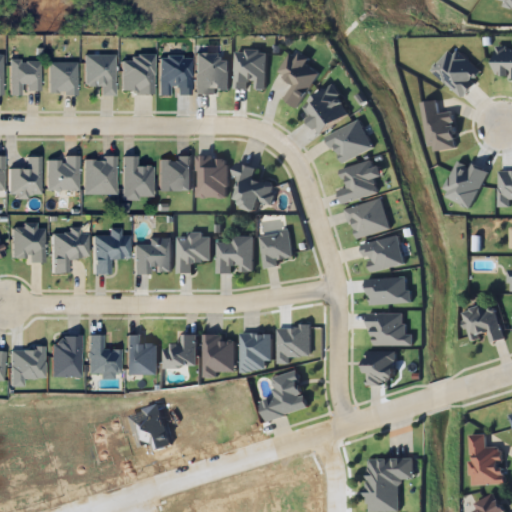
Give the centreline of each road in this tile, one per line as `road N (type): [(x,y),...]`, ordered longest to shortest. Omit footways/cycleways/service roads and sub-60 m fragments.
road 1 (residential): [(341,424),(334,288),(289,157),(251,126),(0,121)]
road 2 (residential): [(334,288),(231,304),(6,299)]
road 3 (residential): [(511,371),(285,443)]
